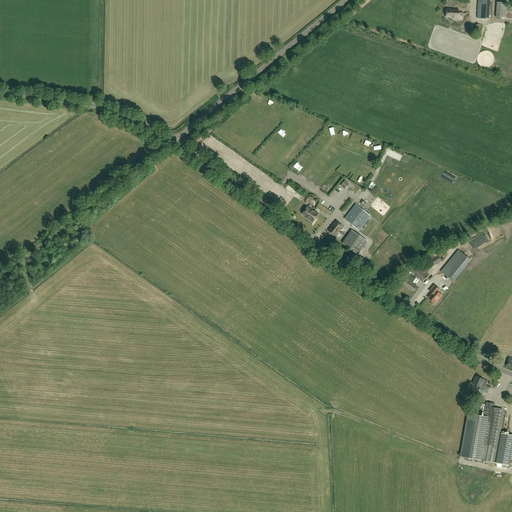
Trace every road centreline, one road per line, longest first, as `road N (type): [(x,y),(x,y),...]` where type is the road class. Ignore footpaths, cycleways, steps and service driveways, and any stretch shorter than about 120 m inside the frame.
road 1 (unclassified): [(172,141),(511,374)]
road 2 (unclassified): [(172,141),(345,0)]
road 3 (unclassified): [(0,92),(107,108),(172,141)]
